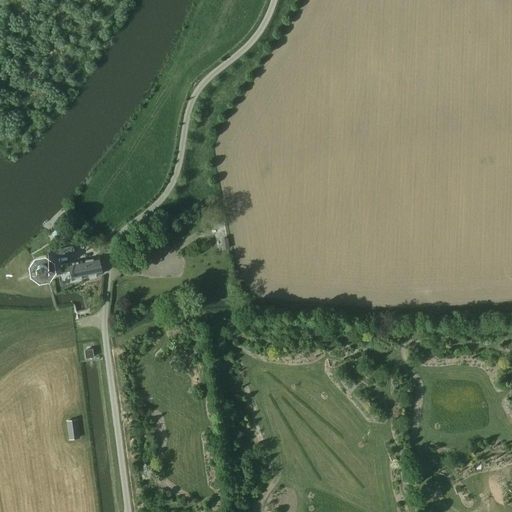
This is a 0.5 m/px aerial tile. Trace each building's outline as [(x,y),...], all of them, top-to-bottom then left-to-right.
[(62,234),(57,229),(51,234),(56,240),(62,234)] [(74,253),(73,246),(52,250),(54,257),(74,253)] [(56,273),(55,263),(47,257),(35,259),(29,267),(32,278),(39,283),(50,282),(56,273)] [(75,280),(89,277),(89,279),(96,278),(96,275),(102,274),(99,258),(61,265),(62,273),(73,271),(75,280)] [(93,350),(85,351),(86,359),(94,358),(93,350)] [(79,437),(77,420),(67,422),(69,439),(79,437)]
